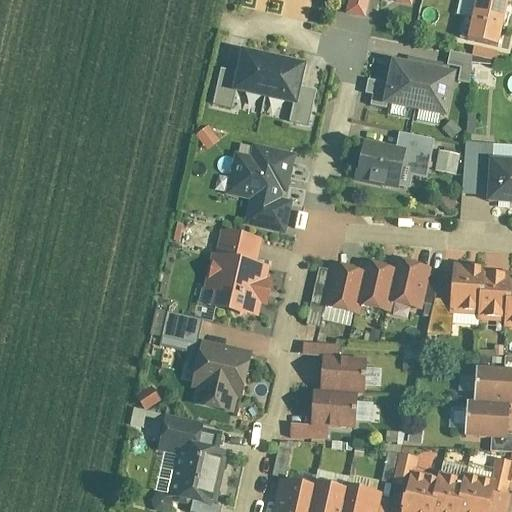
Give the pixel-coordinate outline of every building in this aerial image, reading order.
[(354,0),(351,15),(370,19),(373,0),(398,0),(397,6),(417,11),(419,0),(354,0)] [(511,0),(480,0),(471,41),(504,49),(511,9),(511,0)] [(455,52),(452,68),(465,71),(463,83),(474,85),(480,57),(455,52)] [(240,74),(236,93),(297,107),(302,86),(306,67),(244,54),(240,74)] [(373,79),(370,96),(378,97),(376,106),(450,122),(460,75),(396,61),(392,83),(373,79)] [(232,109),(236,93),(240,74),(226,71),(219,106),(232,109)] [(321,91),(302,86),(297,107),(293,123),(312,128),(321,91)] [(195,133),(203,150),(216,145),(209,128),(195,133)] [(365,143),(357,182),(414,193),(418,176),(429,178),(437,141),(400,133),(397,149),(365,143)] [(469,143),(466,195),(491,196),(491,206),(511,207),(511,162),(496,162),(498,145),(469,143)] [(236,153),(227,199),(252,204),(248,223),(290,232),(296,202),(289,200),(299,155),(255,146),(253,156),(236,153)] [(442,153),(438,174),(458,177),(462,156),(442,153)] [(260,244),(218,235),(213,258),(255,267),(260,244)] [(270,271),(209,259),(198,311),(259,324),(270,271)] [(479,270),(450,268),(446,319),(476,321),(479,270)] [(358,276),(329,269),(319,310),(348,317),(358,276)] [(389,277),(360,270),(350,311),(379,318),(389,277)] [(420,278),(391,271),(381,312),(410,318),(420,278)] [(510,276),(480,274),(477,324),(507,326),(510,276)] [(446,306),(431,305),(424,339),(445,339),(446,306)] [(348,327),(350,318),(325,312),(323,320),(348,327)] [(193,357),(200,327),(156,316),(149,347),(193,357)] [(250,356),(201,346),(190,396),(240,406),(250,356)] [(338,348),(302,349),(303,362),(338,361),(338,348)] [(320,367),(319,399),(363,401),(364,368),(320,367)] [(511,375),(474,375),(473,410),(511,410),(511,375)] [(137,400),(147,414),(160,404),(151,390),(137,400)] [(310,399),(309,432),(353,433),(354,401),(310,399)] [(508,410),(464,410),(464,444),(507,445),(508,410)] [(201,427),(165,420),(161,444),(196,451),(201,427)] [(289,432),(289,445),(325,445),(325,432),(289,432)] [(511,445),(490,445),(490,457),(511,457),(511,445)] [(215,509),(225,456),(182,449),(172,502),(215,509)] [(406,462),(399,460),(392,492),(400,493),(406,462)] [(508,498),(511,468),(496,467),(492,496),(508,498)] [(426,511),(432,483),(403,477),(396,511),(426,511)] [(457,511),(463,483),(434,477),(426,511),(457,511)] [(487,511),(493,486),(464,480),(457,511),(487,511)] [(308,511),(312,489),(278,484),(274,511),(308,511)] [(343,511),(346,494),(312,489),(308,511),(343,511)] [(378,511),(380,499),(346,494),(343,511),(378,511)]
